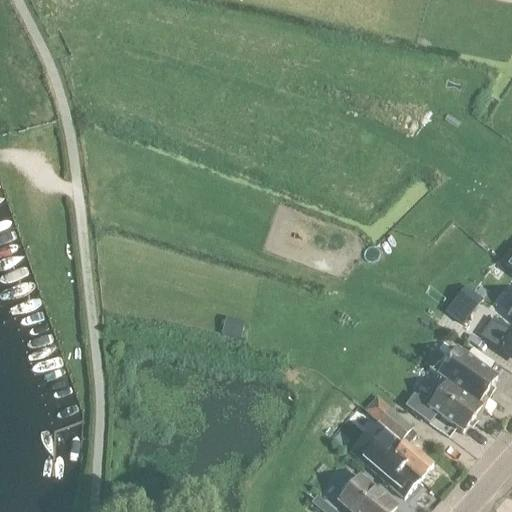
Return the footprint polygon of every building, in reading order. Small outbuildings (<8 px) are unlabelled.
[(353,157),(373,164),(383,163),(387,152),(381,144),(360,137),(350,138),(346,149),(353,157)] [(483,302),(466,288),(446,312),(464,326),(483,302)] [(511,334),(494,322),(482,338),(502,352),(501,353),(511,360),(511,334)] [(241,340),(244,329),(225,324),(221,336),(241,340)] [(438,377),(439,378),(439,377),(478,406),(478,405),(497,380),(457,350),(437,376),(438,377)] [(430,425),(437,415),(463,435),(482,408),(478,405),(478,406),(439,377),(439,378),(438,377),(428,402),(415,396),(406,407),(430,425)] [(401,444),(379,424),(352,454),(406,501),(422,482),(406,468),(402,472),(387,459),(401,444)] [(412,433),(402,444),(401,444),(387,459),(402,472),(406,468),(422,482),(422,483),(434,469),(417,454),(415,456),(407,449),(417,437),(412,433)] [(357,484),(355,483),(351,483),(342,493),(342,497),(344,498),(339,504),(349,511),(399,511),(398,510),(361,479),(357,484)] [(321,511),(322,511),(327,507),(317,499),(312,505),(321,511)]
